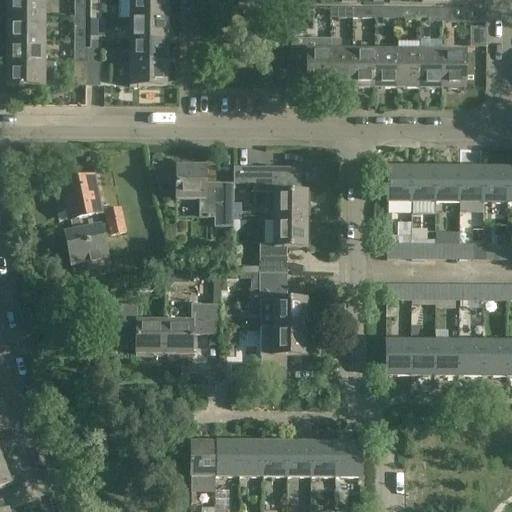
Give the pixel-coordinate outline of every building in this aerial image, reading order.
[(7,0),(7,18),(46,18),(45,0),(7,0)] [(84,0),(74,0),(74,19),(85,20),(84,0)] [(101,7),(100,0),(90,0),(90,20),(101,20),(101,7)] [(131,0),(131,19),(169,19),(169,0),(131,0)] [(329,21),(354,21),(354,11),(330,11),(329,21)] [(377,11),(354,11),(354,21),(377,22),(377,11)] [(400,11),(377,11),(377,22),(399,22),(400,11)] [(421,11),(400,11),(399,22),(421,22),(421,11)] [(444,12),(421,11),(421,22),(441,22),(441,25),(444,25),(444,12)] [(444,12),(444,25),(477,26),(477,12),(444,12)] [(46,18),(7,18),(7,40),(46,40),(46,18)] [(74,19),(74,42),(85,42),(85,20),(74,19)] [(169,19),(131,19),(131,41),(169,41),(169,19)] [(90,42),(101,42),(101,20),(90,20),(90,42)] [(7,40),(7,62),(46,63),(46,40),(7,40)] [(131,41),(131,64),(169,64),(169,41),(131,41)] [(84,50),(85,42),(74,42),(74,64),(87,64),(87,50),(84,50)] [(101,42),(90,42),(90,50),(87,50),(87,64),(100,64),(101,42)] [(331,90),(331,51),(309,51),(309,42),(296,42),(295,70),(307,70),(307,89),(331,90)] [(331,51),(331,90),(353,90),(353,51),(331,51)] [(376,51),(353,51),(353,90),(376,90),(376,51)] [(376,51),(376,90),(398,90),(399,52),(376,51)] [(421,52),(399,52),(398,90),(420,91),(421,52)] [(444,52),(421,52),(420,91),(443,91),(444,52)] [(466,52),(444,52),(443,91),(465,91),(466,52)] [(46,63),(7,62),(7,87),(45,87),(46,63)] [(87,64),(74,64),(74,88),(87,88),(87,64)] [(100,88),(100,64),(87,64),(87,88),(100,88)] [(169,64),(131,64),(131,88),(169,88),(169,64)] [(176,187),(175,201),(199,201),(199,218),(214,218),(214,228),(232,228),(233,185),(205,184),(205,168),(176,167),(176,176),(176,187)] [(274,220),(307,220),(307,193),(300,193),(300,172),(297,169),(254,169),(233,168),(233,184),(253,185),(253,193),(274,193),(274,220)] [(412,207),(412,173),(387,173),(387,207),(412,207)] [(436,173),(412,173),(412,207),(436,207),(436,173)] [(436,173),(436,207),(460,207),(460,173),(436,173)] [(484,173),(460,173),(460,207),(484,207),(484,173)] [(509,173),(484,173),(484,207),(508,207),(509,173)] [(176,187),(176,176),(154,176),(154,187),(176,187)] [(93,178),(61,184),(68,222),(71,221),(73,232),(65,233),(71,264),(88,260),(90,269),(108,265),(103,239),(126,235),(121,211),(101,215),(93,178)] [(239,269),(239,275),(287,275),(287,249),(307,249),(307,220),(274,220),(274,245),(260,245),(259,269),(239,269)] [(175,227),(165,227),(165,243),(175,243),(175,227)] [(459,247),(459,263),(483,264),(483,248),(483,236),(476,236),(476,247),(459,247)] [(493,248),(483,248),(483,264),(507,264),(507,248),(507,237),(493,237),(493,248)] [(411,263),(411,247),(411,240),(387,239),(386,263),(411,263)] [(435,247),(435,263),(459,263),(459,247),(459,241),(446,241),(446,247),(435,247)] [(435,247),(411,247),(411,263),(435,263),(435,247)] [(287,275),(239,275),(239,280),(259,280),(259,301),(274,301),(274,327),(307,327),(307,301),(287,301),(287,275)] [(411,304),(412,288),(386,288),(386,304),(411,304)] [(412,288),(411,304),(436,304),(436,288),(412,288)] [(436,288),(436,304),(436,311),(457,311),(457,305),(461,305),(461,288),(436,288)] [(461,288),(461,305),(484,305),(484,289),(461,288)] [(508,289),(484,289),(484,305),(508,305),(508,289)] [(165,356),(166,323),(137,323),(137,306),(112,306),(112,335),(136,336),(135,356),(165,356)] [(166,323),(165,356),(192,357),(192,336),(220,337),(220,307),(191,306),(191,323),(166,323)] [(307,327),(274,327),(273,355),(261,355),(261,366),(234,365),(234,381),(286,382),(286,357),(307,357),(307,327)] [(255,330),(240,331),(241,357),(256,357),(255,330)] [(410,382),(411,347),(386,347),(385,382),(410,382)] [(435,347),(411,347),(410,382),(435,382),(435,347)] [(435,347),(435,382),(459,382),(460,347),(435,347)] [(460,347),(459,382),(482,382),(483,347),(460,347)] [(483,347),(482,382),(507,382),(507,347),(483,347)] [(511,428),(511,411),(495,412),(495,429),(511,428)] [(215,481),(215,446),(191,446),(190,481),(215,481)] [(215,446),(215,481),(239,482),(239,446),(215,446)] [(264,447),(239,446),(239,482),(263,482),(264,447)] [(288,447),(264,447),(263,482),(287,482),(288,447)] [(288,447),(287,482),(311,483),(312,447),(288,447)] [(312,447),(311,483),(336,483),(336,448),(312,447)] [(361,448),(336,448),(336,483),(361,483),(361,448)] [(0,490),(12,486),(8,476),(9,475),(5,464),(3,464),(2,460),(0,460),(0,490)]
